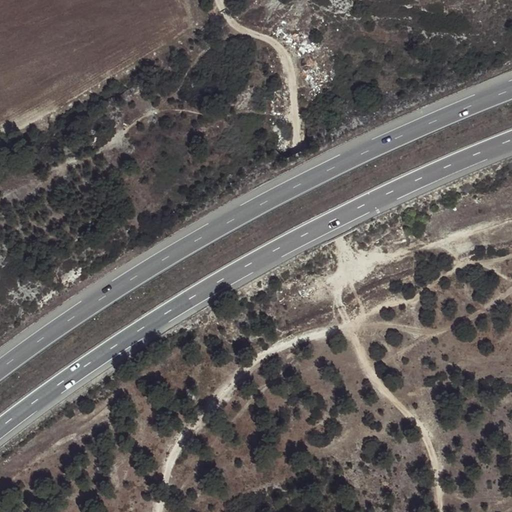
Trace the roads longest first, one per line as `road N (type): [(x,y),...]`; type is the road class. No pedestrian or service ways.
road 1 (motorway): [(0,427),(95,354),(306,232),(511,140)]
road 2 (motorway): [(511,90),(292,185),(184,246),(0,371)]
road 3 (track): [(222,0),(286,58),(296,138),(354,262),(341,270),(346,285)]
road 4 (track): [(162,511),(190,418),(213,386),(280,343),(344,323)]
road 5 (track): [(344,323),(336,300),(346,285),(511,220)]
road 6 (track): [(344,323),(370,377),(429,442),(439,511)]
